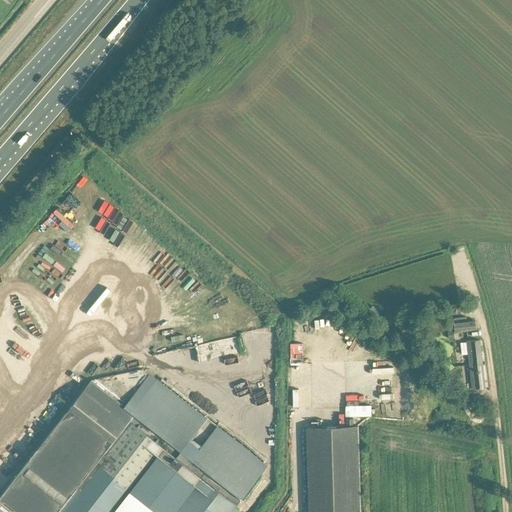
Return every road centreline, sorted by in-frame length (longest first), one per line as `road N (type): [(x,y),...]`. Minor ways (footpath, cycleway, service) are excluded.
road 1 (unclassified): [(505,511),(485,328),(461,249)]
road 2 (motorway): [(0,159),(137,0)]
road 3 (motorway): [(101,0),(0,117)]
